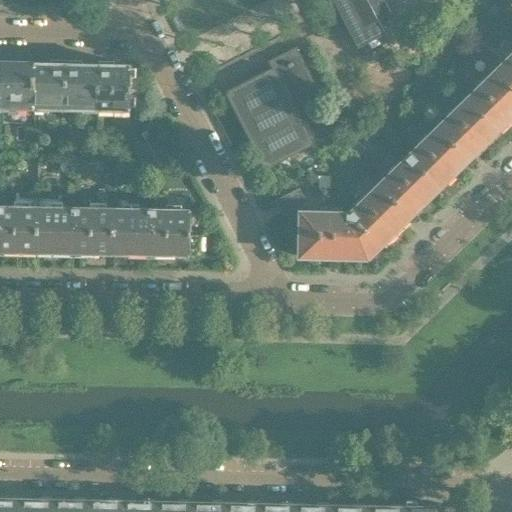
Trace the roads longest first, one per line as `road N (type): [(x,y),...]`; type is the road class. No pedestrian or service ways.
road 1 (residential): [(0,474),(511,483)]
road 2 (residential): [(279,301),(152,42),(123,25)]
road 3 (residential): [(511,177),(385,301),(279,301)]
road 4 (residential): [(279,301),(0,293)]
road 5 (residential): [(0,25),(123,25)]
